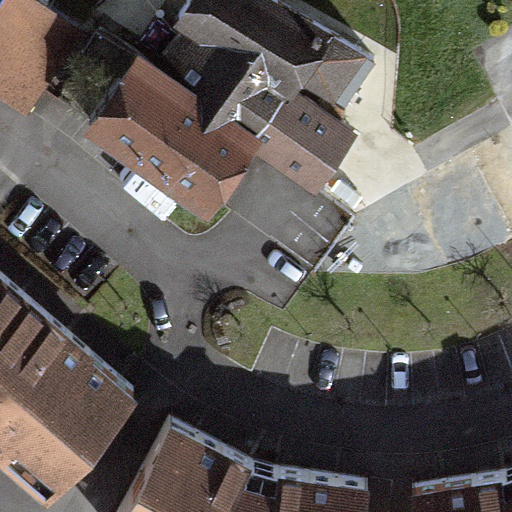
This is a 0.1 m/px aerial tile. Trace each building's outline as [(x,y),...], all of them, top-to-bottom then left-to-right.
[(79,26),(41,0),(0,0),(0,88),(24,105),(79,26)] [(332,24),(289,0),(184,0),(176,13),(184,18),(156,61),(254,131),(249,138),(310,181),(349,125),(289,81),(300,66),(342,96),(373,53),(332,24)] [(156,61),(136,46),(87,116),(207,201),(249,138),(254,131),(156,61)] [(0,270),(0,439),(48,481),(132,384),(0,270)] [(270,477),(245,470),(252,456),(168,411),(113,511),(361,511),(366,475),(272,462),(270,477)] [(505,465),(411,480),(416,511),(511,511),(511,478),(507,481),(505,465)]
